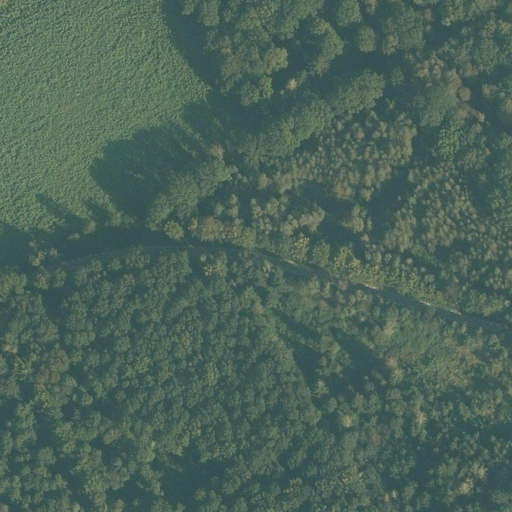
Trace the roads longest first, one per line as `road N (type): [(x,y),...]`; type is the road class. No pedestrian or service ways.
road 1 (unclassified): [(511,331),(310,267),(200,250),(112,253),(0,290)]
road 2 (track): [(152,251),(156,206),(168,194),(374,73),(375,49),(337,0)]
